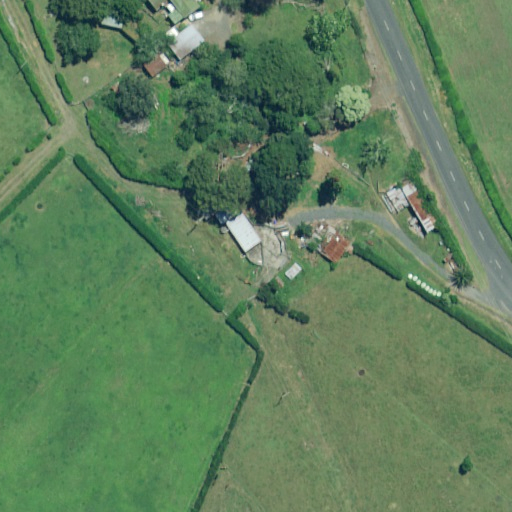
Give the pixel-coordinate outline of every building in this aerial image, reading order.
[(196,0),(148,0),(156,9),(164,3),(171,12),(167,15),(175,24),(200,5),(197,0),(196,0)] [(125,17),(103,12),(101,24),(122,29),(125,17)] [(204,42),(192,25),(180,34),(174,26),(169,30),(186,54),(204,42)] [(439,226),(411,178),(382,195),(393,214),(410,205),(427,234),(439,226)] [(261,241),(239,209),(223,220),(245,252),(261,241)] [(350,245),(336,234),(321,253),(335,264),(350,245)] [(301,269),(295,263),(285,274),(290,280),(301,269)]
